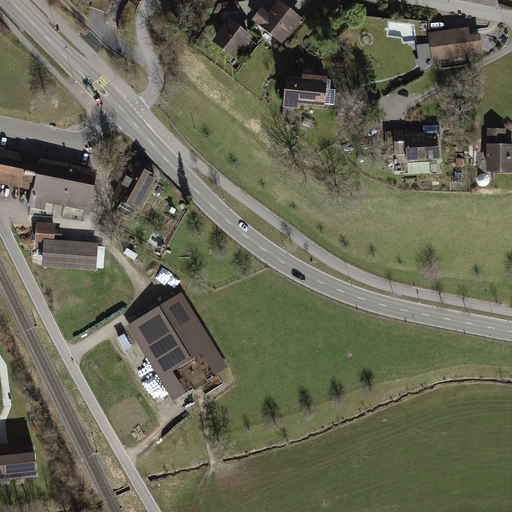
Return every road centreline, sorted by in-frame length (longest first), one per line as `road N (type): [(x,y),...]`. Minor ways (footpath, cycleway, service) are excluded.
road 1 (secondary): [(124,114),(263,249),(323,284),(407,311)]
road 2 (residential): [(0,220),(157,511)]
road 3 (secondary): [(10,0),(124,114)]
road 4 (residential): [(158,0),(144,22),(156,87),(124,114)]
road 5 (residential): [(124,114),(79,140),(0,124)]
